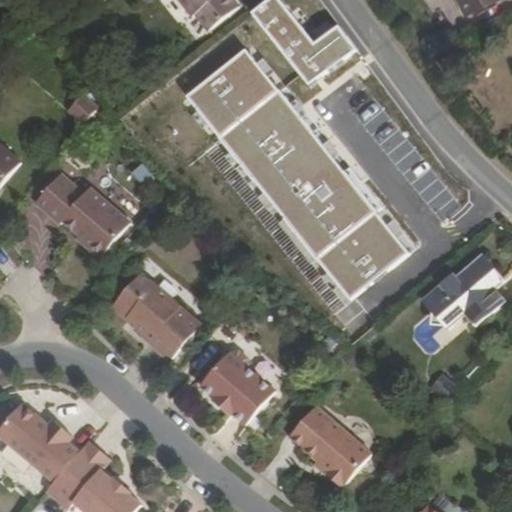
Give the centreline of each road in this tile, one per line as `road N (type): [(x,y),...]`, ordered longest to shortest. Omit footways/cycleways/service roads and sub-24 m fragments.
road 1 (residential): [(0,363),(60,358),(95,375),(256,511)]
road 2 (residential): [(343,0),(443,135),(511,201)]
